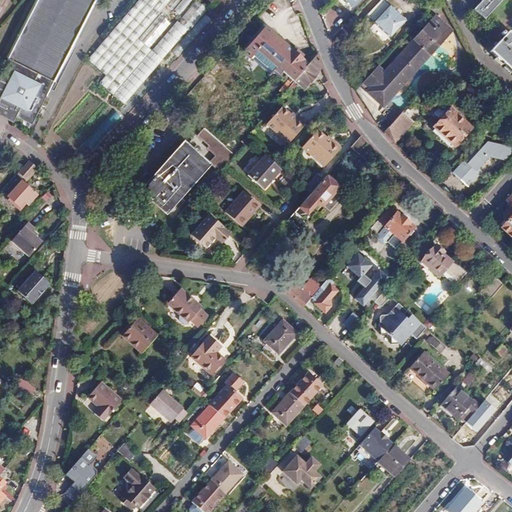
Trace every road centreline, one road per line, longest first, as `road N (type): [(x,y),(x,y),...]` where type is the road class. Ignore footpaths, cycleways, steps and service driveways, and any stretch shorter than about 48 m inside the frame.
road 1 (residential): [(247,0),(87,181),(76,254)]
road 2 (residential): [(470,224),(353,111),(304,0)]
road 3 (residential): [(76,254),(240,284),(280,299),(323,333)]
road 4 (residential): [(76,254),(47,450),(24,511)]
road 5 (residential): [(162,511),(323,333)]
road 6 (residential): [(323,333),(465,460)]
